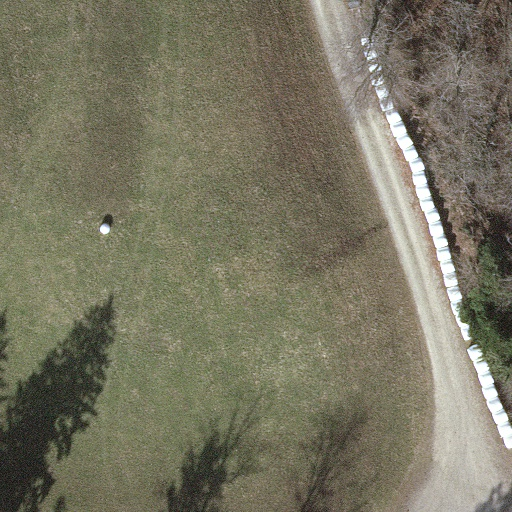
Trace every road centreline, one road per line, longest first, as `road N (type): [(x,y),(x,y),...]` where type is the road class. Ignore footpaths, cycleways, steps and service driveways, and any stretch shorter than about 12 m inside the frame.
road 1 (track): [(460,384),(322,0)]
road 2 (track): [(501,511),(460,384)]
road 3 (track): [(434,511),(449,480),(460,384)]
